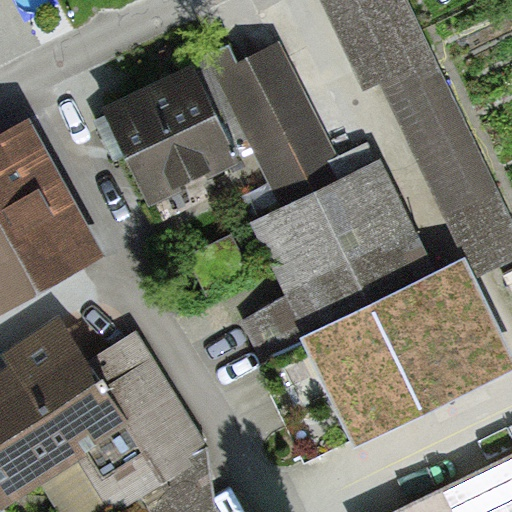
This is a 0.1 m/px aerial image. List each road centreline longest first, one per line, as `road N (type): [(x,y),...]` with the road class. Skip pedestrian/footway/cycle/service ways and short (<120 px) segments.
road 1 (residential): [(279,511),(142,262)]
road 2 (residential): [(142,262),(45,69)]
road 3 (residential): [(189,0),(45,69)]
road 4 (residential): [(0,331),(142,262)]
